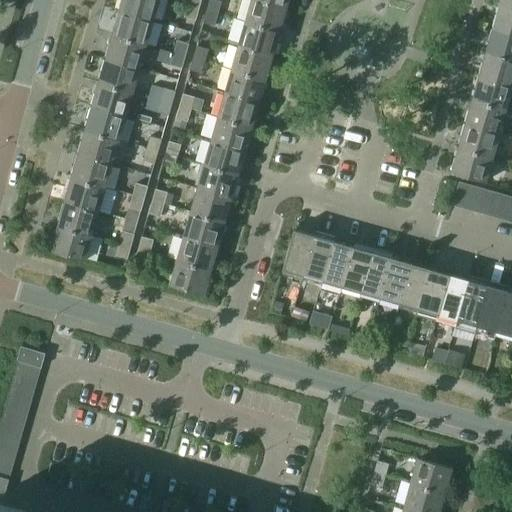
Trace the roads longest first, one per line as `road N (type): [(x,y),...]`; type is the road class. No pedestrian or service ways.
road 1 (residential): [(225,351),(269,183),(414,219)]
road 2 (residential): [(511,435),(225,351)]
road 3 (residential): [(53,362),(20,488),(105,511)]
road 4 (residential): [(198,344),(0,287)]
road 5 (residential): [(257,511),(281,428),(182,399)]
road 6 (residential): [(182,399),(53,362)]
